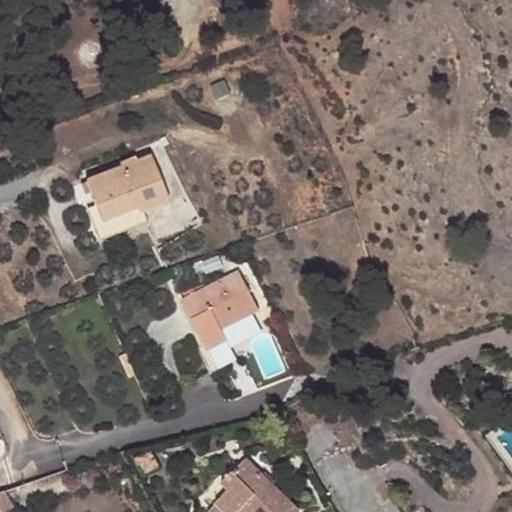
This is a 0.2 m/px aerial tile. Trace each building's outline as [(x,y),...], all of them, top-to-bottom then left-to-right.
[(118,163),(120,167),(83,181),(106,237),(141,223),(137,212),(168,199),(150,155),(135,161),(134,157),(118,163)] [(201,335),(221,325),(219,322),(226,318),(230,325),(260,310),(240,271),(198,292),(186,299),(183,300),(201,335)] [(183,291),(186,299),(198,292),(195,285),(183,291)] [(221,325),(223,329),(230,325),(226,318),(219,322),(221,325)] [(230,490),(217,502),(226,511),(300,511),(248,459),(223,483),(230,490)] [(5,491),(0,492),(0,507),(2,511),(8,511),(15,508),(5,491)] [(226,511),(217,502),(208,511),(226,511)]
